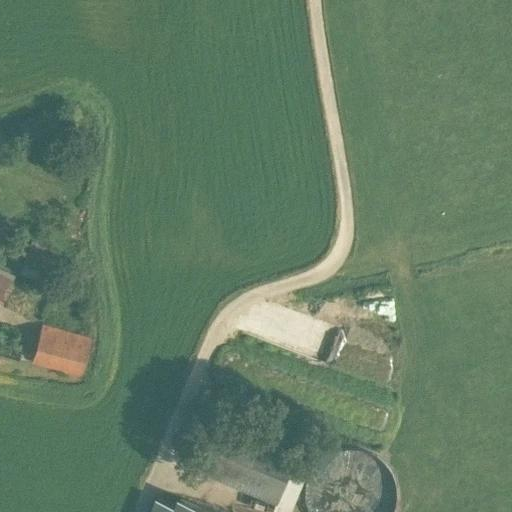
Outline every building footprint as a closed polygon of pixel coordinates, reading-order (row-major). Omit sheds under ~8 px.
[(83,133),(68,109),(31,132),(47,157),(83,133)] [(61,252),(32,239),(18,273),(47,286),(61,252)] [(15,279),(0,272),(0,299),(6,302),(15,279)] [(94,336),(44,323),(31,362),(82,376),(94,336)] [(216,416),(195,465),(277,499),(297,450),(216,416)] [(324,451),(308,505),(331,511),(359,511),(374,466),(324,451)] [(189,511),(158,499),(152,511),(189,511)]
